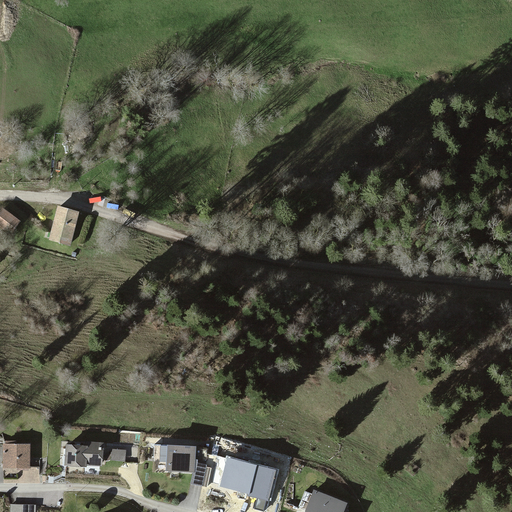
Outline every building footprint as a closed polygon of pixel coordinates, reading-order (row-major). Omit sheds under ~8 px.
[(3,208),(0,212),(0,225),(11,234),(21,222),(3,208)] [(59,209),(51,239),(69,244),(77,214),(59,209)] [(86,447),(67,446),(66,466),(84,467),(85,465),(101,466),(103,444),(87,442),(86,447)] [(29,445),(4,445),(4,467),(29,467),(29,445)] [(195,447),(160,445),(159,461),(166,462),(166,471),(193,472),(190,484),(202,487),(206,465),(198,462),(198,460),(195,460),(195,447)] [(111,454),(105,454),(105,459),(124,461),(125,451),(111,449),(111,454)] [(276,469),(227,457),(219,486),(248,493),(247,496),(268,502),(276,469)] [(305,510),(304,511),(343,511),(347,504),(314,491),(312,495),(305,491),(298,507),(305,510)]
